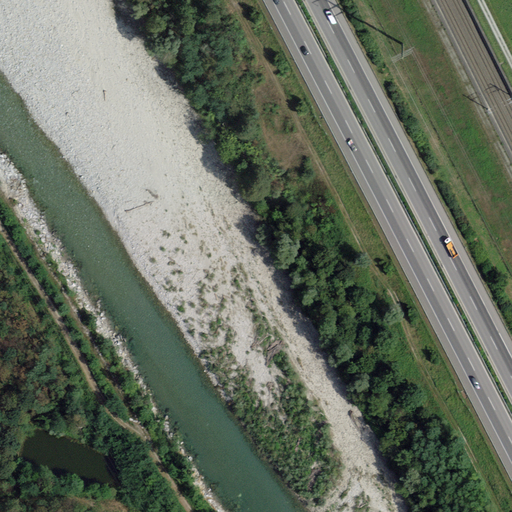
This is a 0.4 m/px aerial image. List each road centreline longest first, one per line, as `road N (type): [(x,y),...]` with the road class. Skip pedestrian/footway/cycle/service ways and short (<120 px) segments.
road 1 (track): [(499,511),(230,0)]
road 2 (motorway): [(281,0),(511,448)]
road 3 (motorway): [(511,381),(315,0)]
road 4 (track): [(185,511),(0,198)]
